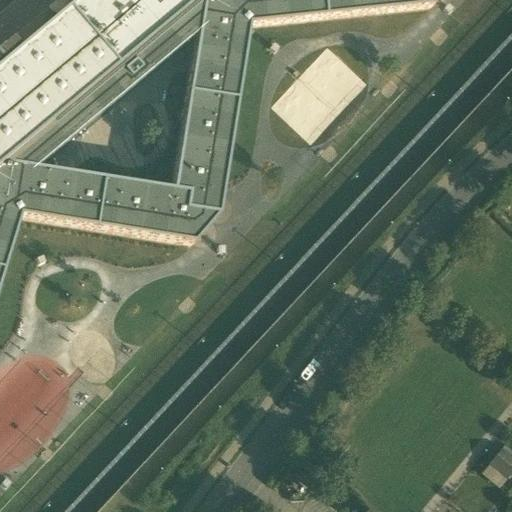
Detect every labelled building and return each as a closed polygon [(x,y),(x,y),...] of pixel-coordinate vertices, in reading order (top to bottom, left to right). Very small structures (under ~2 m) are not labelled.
[(77,0),(0,65),(0,166),(198,0),(77,0)] [(198,0),(0,166),(33,172),(194,38),(199,0),(198,0)] [(199,0),(194,38),(169,194),(185,196),(183,213),(216,219),(246,30),(430,11),(434,0),(199,0)] [(272,47),(268,52),(273,56),(277,51),(272,47)] [(0,166),(0,276),(17,221),(190,248),(216,219),(183,213),(185,196),(169,194),(33,172),(0,166)] [(500,490),(511,476),(511,467),(499,455),(482,474),(500,490)]
